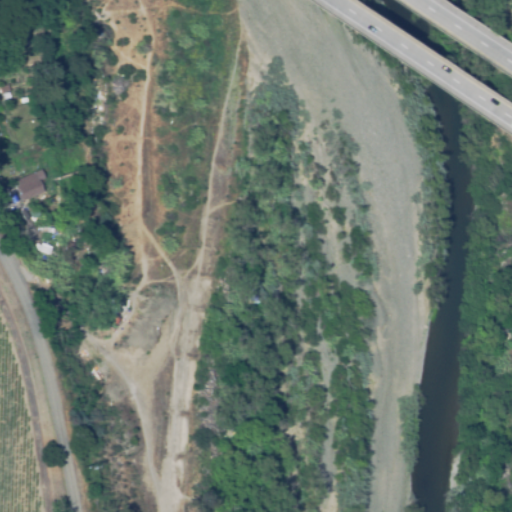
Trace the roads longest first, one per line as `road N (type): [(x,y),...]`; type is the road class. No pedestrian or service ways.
road 1 (residential): [(73,511),(45,363),(0,242)]
road 2 (motorway): [(332,0),(511,119)]
road 3 (residential): [(156,511),(110,368)]
